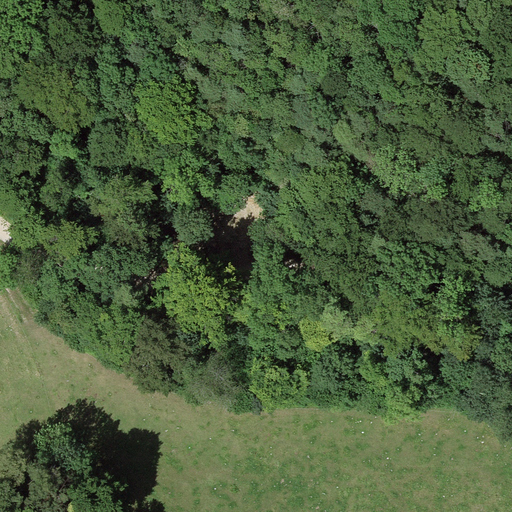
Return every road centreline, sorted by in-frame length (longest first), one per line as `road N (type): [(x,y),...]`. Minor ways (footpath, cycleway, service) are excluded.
road 1 (track): [(0,227),(34,255),(105,282),(321,268),(424,269),(511,285)]
road 2 (track): [(58,0),(91,124),(112,170),(203,279)]
road 3 (track): [(0,271),(114,511)]
